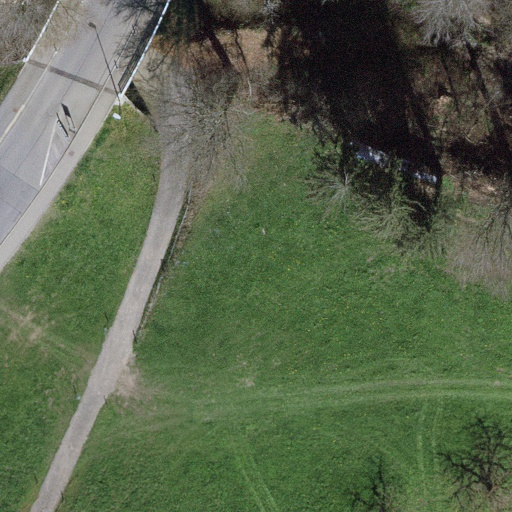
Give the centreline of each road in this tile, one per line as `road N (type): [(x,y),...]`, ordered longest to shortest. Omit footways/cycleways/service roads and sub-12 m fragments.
road 1 (track): [(196,58),(186,191),(141,317),(50,511)]
road 2 (residential): [(0,191),(118,36),(129,0)]
